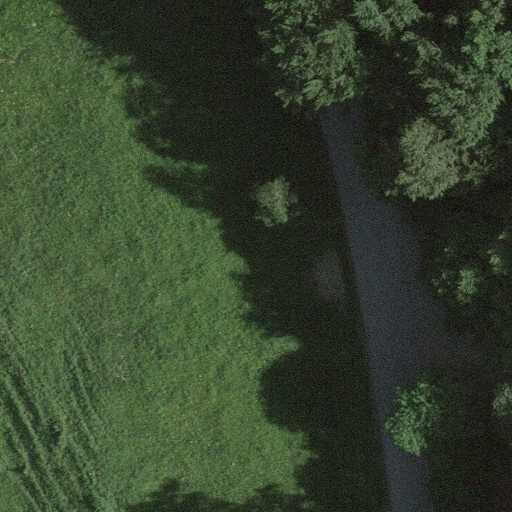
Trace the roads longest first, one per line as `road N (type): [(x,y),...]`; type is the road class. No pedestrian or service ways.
road 1 (residential): [(299,0),(356,163),(421,511)]
road 2 (track): [(511,423),(356,163)]
